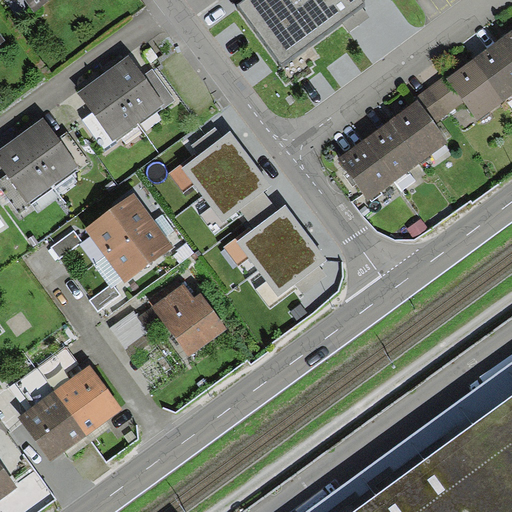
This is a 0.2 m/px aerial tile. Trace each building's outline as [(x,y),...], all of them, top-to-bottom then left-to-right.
[(48,0),(27,0),(36,10),(48,0)] [(353,0),(260,0),(243,13),(284,68),(361,11),(353,0)] [(511,28),(489,46),(511,74),(511,28)] [(511,74),(489,46),(466,62),(490,98),(511,81),(511,74)] [(168,106),(134,61),(84,98),(117,143),(168,106)] [(466,62),(421,94),(434,110),(450,98),(465,117),(490,98),(466,62)] [(421,94),(381,126),(406,164),(434,141),(419,120),(434,110),(421,94)] [(47,122),(0,155),(0,160),(32,206),(81,171),(47,122)] [(381,126),(355,144),(381,181),(406,164),(381,126)] [(266,185),(230,139),(189,170),(225,216),(266,185)] [(355,144),(329,162),(354,199),(381,181),(355,144)] [(178,252),(138,200),(92,235),(133,287),(178,252)] [(322,260),(285,213),(243,245),(280,292),(322,260)] [(190,284),(154,311),(190,358),(226,332),(190,284)] [(511,511),(511,358),(302,511),(511,511)] [(87,373),(23,421),(56,465),(120,418),(87,373)] [(0,471),(0,506),(17,495),(0,471)]
